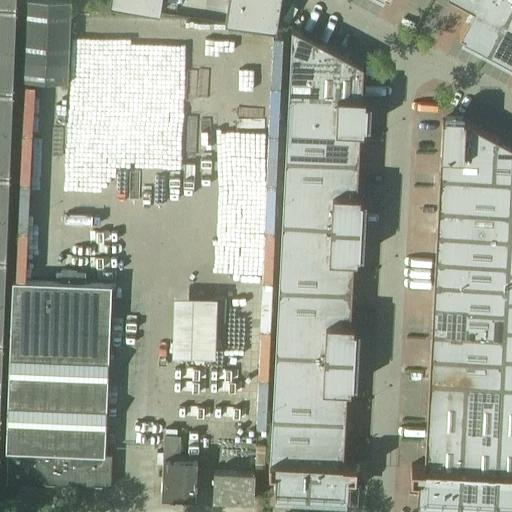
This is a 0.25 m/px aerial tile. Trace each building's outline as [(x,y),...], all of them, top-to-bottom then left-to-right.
[(0,0),(0,404),(15,0),(0,0)] [(25,0),(22,81),(69,83),(72,1),(50,0),(25,0)] [(161,0),(108,0),(108,3),(159,10),(161,0)] [(279,0),(227,0),(224,20),(276,28),(279,0)] [(511,0),(458,0),(473,8),(459,34),(464,36),(463,38),(511,64),(511,0)] [(363,64),(291,26),(268,469),(278,469),(277,488),(343,492),(344,473),(355,474),(356,462),(342,461),(346,387),(352,387),(355,321),(349,321),(353,258),(359,258),(362,192),(356,191),(359,128),(365,129),(367,95),(361,94),(363,64)] [(410,476),(418,477),(417,496),(418,496),(418,498),(511,503),(511,145),(465,120),(465,117),(462,117),(462,114),(444,113),(444,116),(442,116),(442,119),(424,465),(411,464),(410,476)] [(4,482),(110,486),(111,453),(104,452),(110,283),(12,280),(4,482)] [(161,496),(195,498),(196,459),(176,459),(177,434),(163,434),(161,496)] [(212,498),(253,500),(254,472),(214,470),(212,498)]
